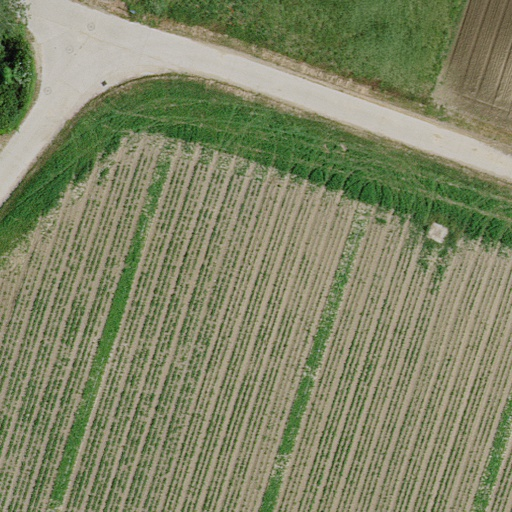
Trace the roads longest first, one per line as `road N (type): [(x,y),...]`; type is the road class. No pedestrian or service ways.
road 1 (track): [(38,0),(511,168)]
road 2 (track): [(0,184),(123,32)]
